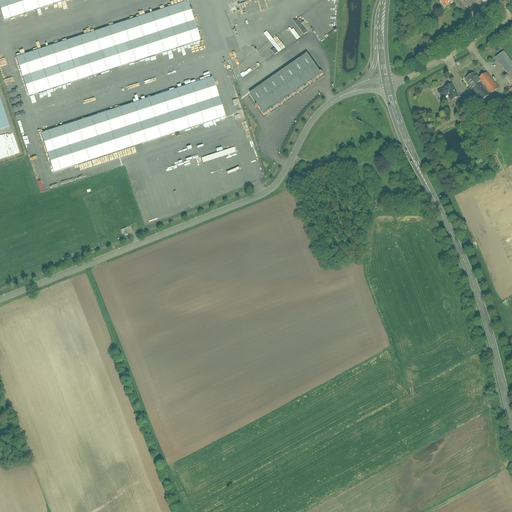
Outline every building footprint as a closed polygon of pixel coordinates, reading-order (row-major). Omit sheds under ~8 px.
[(76,0),(0,0),(0,12),(4,24),(76,0)] [(439,0),(444,7),(453,0),(459,0),(466,9),(478,0),(477,0),(439,0)] [(187,5),(18,59),(30,96),(199,42),(187,5)] [(511,82),(511,61),(506,52),(497,58),(508,73),(503,76),(509,85),(511,82)] [(310,56),(253,95),(267,116),(324,76),(310,56)] [(475,71),(466,78),(471,85),(469,86),(480,101),(499,87),(489,72),(480,79),(475,71)] [(451,84),(437,91),(441,99),(447,96),(450,100),(457,96),(451,84)] [(0,91),(0,132),(12,129),(0,91)] [(495,157),(492,159),(496,168),(500,166),(495,157)] [(72,299),(69,292),(52,299),(55,307),(72,299)]
